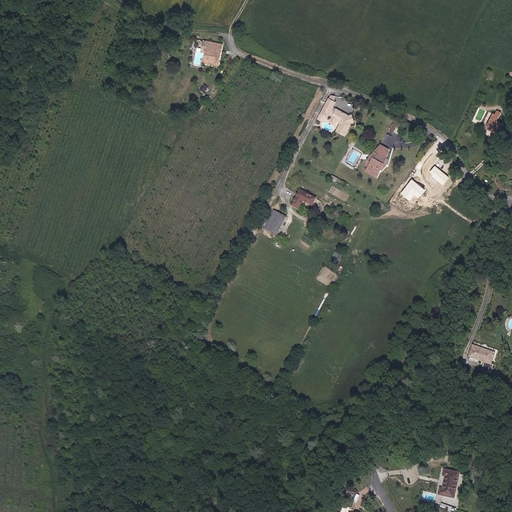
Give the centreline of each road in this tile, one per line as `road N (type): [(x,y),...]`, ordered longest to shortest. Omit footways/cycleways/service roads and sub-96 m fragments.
road 1 (residential): [(392,511),(373,474),(378,410),(511,201)]
road 2 (unclassified): [(511,199),(479,189),(429,129),(235,50),(228,35)]
